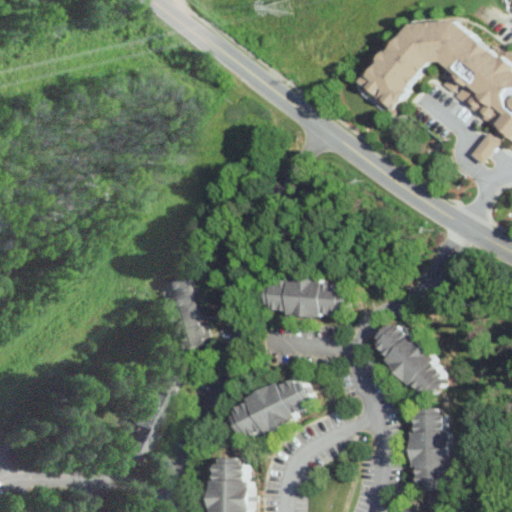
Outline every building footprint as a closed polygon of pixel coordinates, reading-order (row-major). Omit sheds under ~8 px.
[(511,57),(467,17),(422,21),(378,70),(376,68),(365,80),(399,111),(444,60),(448,60),(450,84),(454,88),(467,87),(461,94),(499,129),(478,153),(488,162),(511,137),(511,57)] [(199,274),(164,281),(179,352),(214,344),(199,274)] [(352,316),(353,280),(272,277),(271,313),(352,316)] [(392,358),(429,403),(456,380),(405,318),(380,338),(395,356),(392,358)] [(145,466),(187,369),(160,358),(119,454),(145,466)] [(247,439),(323,408),(311,380),(301,384),(299,379),(233,406),(247,439)] [(418,420),(417,489),(455,489),(455,409),(424,409),(424,420),(418,420)] [(216,511),(253,511),(253,457),(225,457),(225,465),(216,466),(216,511)]
